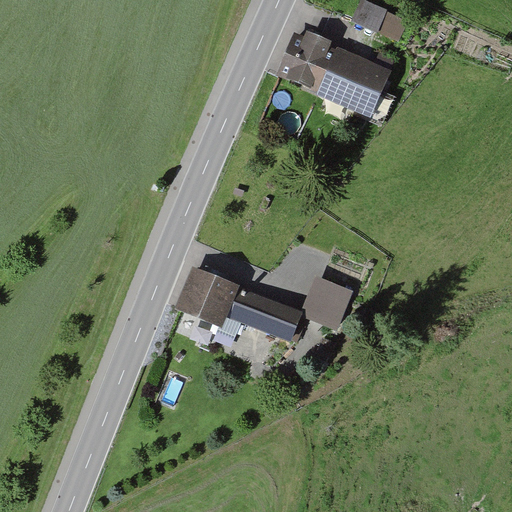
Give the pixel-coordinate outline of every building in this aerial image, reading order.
[(388,46),(402,53),(413,30),(394,21),(397,16),(365,1),(351,27),(380,42),(384,35),(391,39),(388,46)] [(370,129),(391,81),(332,56),(335,49),(308,38),(305,44),(296,40),(278,82),(310,96),(308,98),(318,102),(317,106),(370,129)] [(293,349),(302,324),(302,322),(241,300),(244,292),(195,274),(177,320),(224,338),(229,324),(293,349)] [(352,297),(316,284),(302,322),(338,336),(352,297)] [(335,349),(324,344),(318,357),(328,362),(335,349)]
